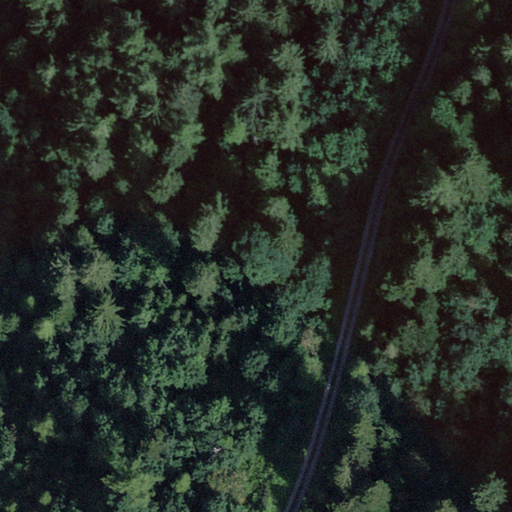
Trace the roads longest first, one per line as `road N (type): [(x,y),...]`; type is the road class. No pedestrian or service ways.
road 1 (track): [(446,0),(369,219),(291,511)]
road 2 (track): [(125,511),(224,430),(296,339),(369,219)]
